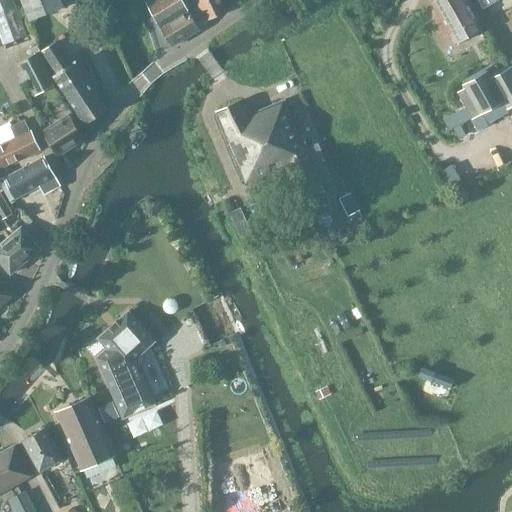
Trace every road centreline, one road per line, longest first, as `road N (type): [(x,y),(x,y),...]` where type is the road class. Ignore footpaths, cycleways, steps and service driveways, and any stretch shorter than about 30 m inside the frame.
road 1 (residential): [(0,358),(111,117),(162,63),(265,0)]
road 2 (unknown): [(417,0),(421,17),(394,71),(416,123),(462,187),(511,168)]
